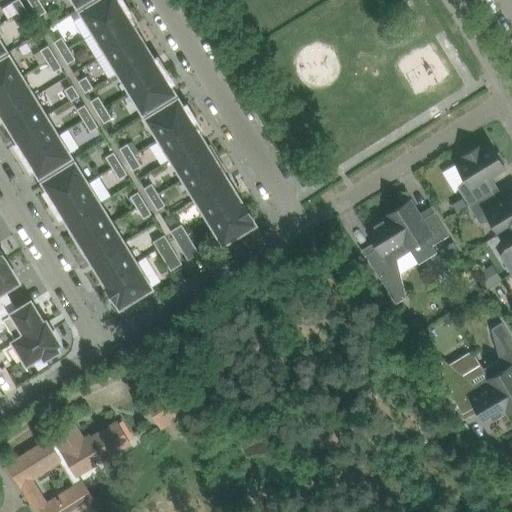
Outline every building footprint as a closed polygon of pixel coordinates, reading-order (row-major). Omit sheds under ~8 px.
[(15,0),(12,2),(18,13),(26,8),(20,0),(15,0)] [(46,11),(39,0),(32,5),(39,15),(46,11)] [(120,0),(118,1),(117,0),(100,0),(82,11),(95,31),(128,11),(121,0),(120,0)] [(33,19),(26,8),(18,13),(25,24),(33,19)] [(135,22),(128,11),(95,31),(107,51),(137,32),(132,24),(135,22)] [(119,71),(150,52),(137,32),(107,51),(119,71)] [(62,37),(55,41),(61,52),(69,47),(62,37)] [(41,50),(48,60),(55,56),(48,45),(41,50)] [(75,58),(69,47),(61,52),(68,63),(75,58)] [(131,91),(165,70),(158,59),(155,61),(150,52),(119,71),(131,91)] [(0,89),(22,76),(9,56),(0,61),(0,89)] [(62,67),(55,56),(48,60),(54,71),(62,67)] [(172,82),(165,70),(131,91),(144,111),(174,92),(169,84),(172,82)] [(34,96),(22,76),(0,89),(0,109),(3,115),(34,96)] [(86,76),(79,81),(85,92),(93,87),(86,76)] [(72,100),(79,95),(73,85),(65,89),(72,100)] [(46,116),(34,96),(3,115),(15,135),(46,116)] [(99,96),(91,101),(98,111),(105,107),(99,96)] [(160,138),(194,117),(187,106),(184,108),(178,99),(148,118),(160,138)] [(77,109),(84,120),(91,115),(85,104),(77,109)] [(112,118),(105,107),(98,111),(104,122),(112,118)] [(98,126),(91,115),(84,120),(91,131),(98,126)] [(58,136),(46,116),(15,135),(20,143),(17,145),(24,156),(58,136)] [(172,158),(203,139),(198,131),(201,129),(194,117),(160,138),(172,158)] [(71,156),(58,136),(24,156),(31,168),(35,166),(40,175),(71,156)] [(184,178),(218,157),(211,145),(208,147),(203,139),(172,158),(184,178)] [(467,157),(456,163),(443,172),(455,192),(458,187),(469,205),(493,190),(485,179),(505,166),(503,163),(505,162),(499,152),(497,153),(490,142),(480,149),(478,146),(465,154),(467,157)] [(128,143),(120,148),(127,159),(134,154),(128,143)] [(106,156),(113,167),(121,163),(114,152),(106,156)] [(141,165),(134,154),(127,159),(133,170),(141,165)] [(225,169),(218,157),(184,178),(196,198),(227,179),(222,171),(225,169)] [(46,192),(53,204),(87,183),(75,163),(44,181),(49,190),(46,192)] [(127,173),(121,163),(113,167),(120,178),(127,173)] [(239,198),(227,179),(196,198),(209,217),(239,198)] [(99,203),(87,183),(53,204),(61,215),(64,213),(69,222),(99,203)] [(152,183),(144,188),(151,198),(159,194),(152,183)] [(511,194),(500,202),(493,190),(469,205),(480,222),(491,220),(499,233),(511,225),(511,194)] [(131,196),(137,207),(145,202),(138,191),(131,196)] [(165,204),(159,194),(151,198),(158,209),(165,204)] [(242,202),(239,198),(209,217),(224,242),(255,223),(252,219),(253,218),(243,201),(242,202)] [(410,199),(407,201),(405,199),(396,205),(397,207),(387,214),(389,217),(390,216),(411,250),(412,250),(410,247),(422,239),(431,246),(448,235),(434,212),(422,219),(410,199)] [(151,213),(145,202),(137,207),(144,218),(151,213)] [(112,222),(99,203),(69,222),(73,229),(71,231),(78,243),(112,222)] [(390,216),(389,217),(368,230),(378,247),(366,254),(397,302),(406,297),(398,258),(411,250),(390,216)] [(124,242),(112,222),(78,243),(85,255),(88,253),(93,261),(124,242)] [(175,238),(186,231),(182,224),(171,231),(175,238)] [(511,225),(499,233),(507,246),(500,255),(511,273),(511,272),(511,225)] [(199,252),(186,231),(175,238),(188,259),(199,252)] [(169,242),(165,234),(154,241),(158,248),(169,242)] [(136,262),(124,242),(93,261),(105,281),(136,262)] [(182,263),(169,242),(158,248),(171,269),(182,263)] [(5,289),(18,281),(5,260),(7,259),(6,258),(0,262),(0,306),(11,300),(5,289)] [(151,287),(136,262),(105,281),(107,285),(106,285),(116,302),(118,302),(120,306),(151,287)] [(17,310),(11,300),(0,306),(0,328),(7,326),(16,340),(14,341),(14,342),(46,322),(46,321),(44,323),(31,301),(17,310)] [(421,319),(416,316),(411,317),(408,321),(408,327),(413,330),(418,329),(421,325),(421,319)] [(511,337),(502,321),(492,328),(500,359),(484,369),(508,409),(507,409),(509,413),(511,410),(511,337)] [(59,343),(46,322),(14,342),(27,363),(43,353),(45,357),(58,349),(55,345),(59,343)] [(508,409),(484,369),(480,363),(462,374),(443,358),(434,364),(463,413),(475,405),(485,423),(507,409),(508,409)] [(147,401),(160,423),(172,416),(158,394),(147,401)] [(218,424),(235,431),(240,417),(224,410),(218,424)] [(74,471),(75,470),(110,448),(112,451),(119,446),(117,444),(126,438),(115,420),(91,435),(87,434),(81,436),(77,430),(70,434),(67,430),(55,437),(56,440),(55,440),(74,471)] [(68,511),(92,498),(75,470),(74,471),(55,440),(51,443),(48,439),(8,464),(23,488),(32,483),(29,478),(58,459),(72,482),(43,500),(37,490),(28,496),(38,511),(68,511)]
